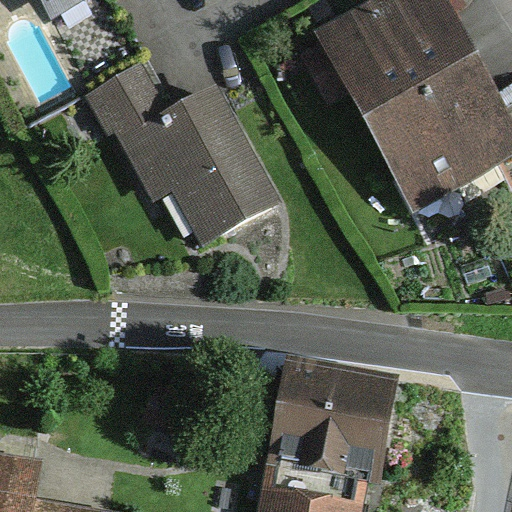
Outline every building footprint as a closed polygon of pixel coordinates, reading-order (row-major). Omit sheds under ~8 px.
[(51,0),(71,36),(138,0),(51,0)] [(431,0),(401,0),(329,39),(373,121),(469,69),(431,0)] [(511,150),(469,69),(373,121),(416,202),(511,151),(511,150)] [(163,73),(98,108),(158,217),(179,205),(210,262),(295,216),(236,108),(195,131),(163,73)] [(369,511),(390,392),(284,375),(261,511),(369,511)] [(56,511),(60,492),(0,483),(0,511),(56,511)]
